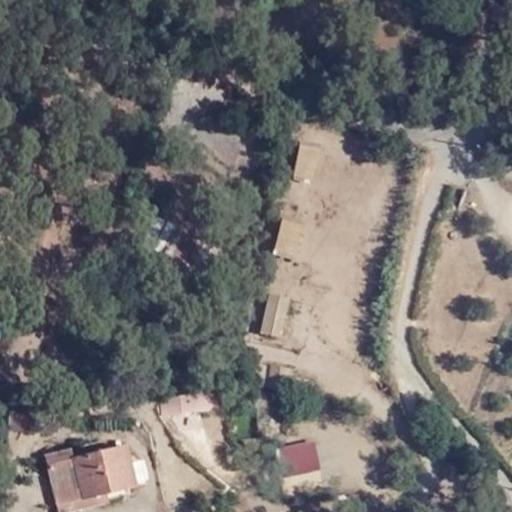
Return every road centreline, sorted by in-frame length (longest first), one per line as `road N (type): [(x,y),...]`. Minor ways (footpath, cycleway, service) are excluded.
road 1 (unclassified): [(440,152),(70,0)]
road 2 (unclassified): [(440,152),(390,356),(511,497)]
road 3 (unclassified): [(467,0),(440,152)]
road 4 (unknown): [(439,413),(421,487),(403,501),(356,511)]
